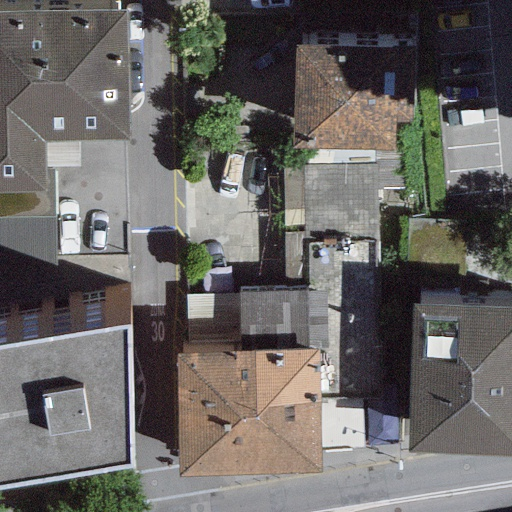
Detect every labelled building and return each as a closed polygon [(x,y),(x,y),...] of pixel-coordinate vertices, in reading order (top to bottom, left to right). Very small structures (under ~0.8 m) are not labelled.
[(108,2),(0,3),(0,174),(46,173),(45,121),(110,120),(108,2)] [(418,36),(305,36),(304,135),(403,136),(403,110),(418,110),(418,36)] [(183,294),(185,350),(317,346),(318,397),(381,395),(374,165),(281,167),(285,291),(183,294)] [(511,294),(418,295),(419,433),(511,431),(511,294)] [(134,309),(0,329),(0,470),(137,450),(134,309)] [(185,350),(175,349),(178,472),(320,469),(318,397),(317,346),(185,350)]
